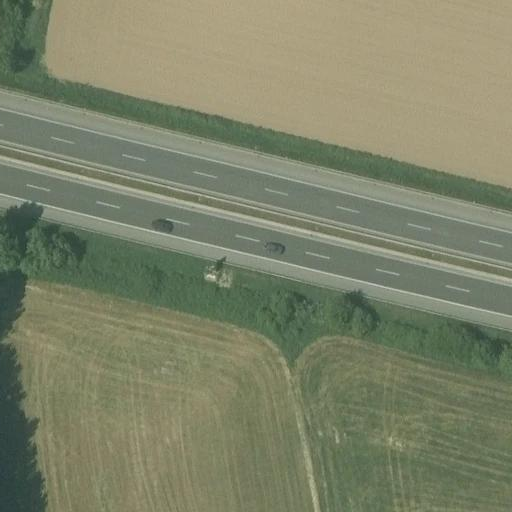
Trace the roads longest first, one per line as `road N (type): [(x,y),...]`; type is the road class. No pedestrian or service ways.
road 1 (motorway): [(0,184),(511,308)]
road 2 (motorway): [(511,252),(0,132)]
